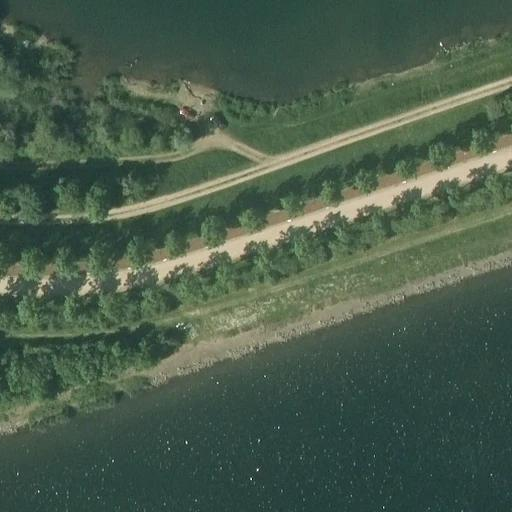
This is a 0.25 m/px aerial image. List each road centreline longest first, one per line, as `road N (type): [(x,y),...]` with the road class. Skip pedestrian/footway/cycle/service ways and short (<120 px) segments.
road 1 (track): [(0,217),(129,209),(511,82)]
road 2 (track): [(511,152),(148,270),(0,282)]
road 3 (track): [(271,163),(211,143),(163,160),(0,165)]
